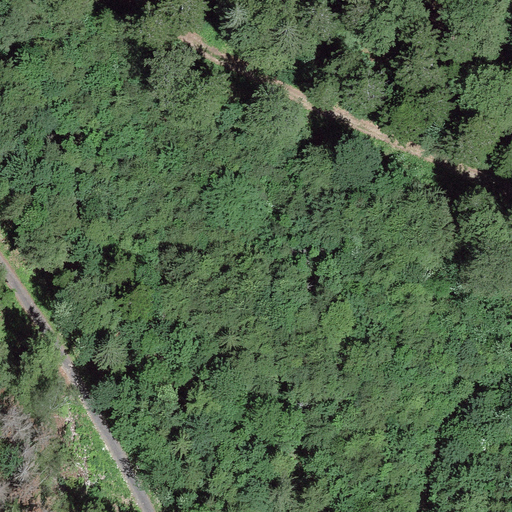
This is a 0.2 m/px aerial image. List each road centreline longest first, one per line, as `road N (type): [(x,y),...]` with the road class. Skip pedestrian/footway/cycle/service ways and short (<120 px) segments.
road 1 (track): [(511,188),(275,88),(205,48),(145,0)]
road 2 (track): [(149,511),(0,260)]
